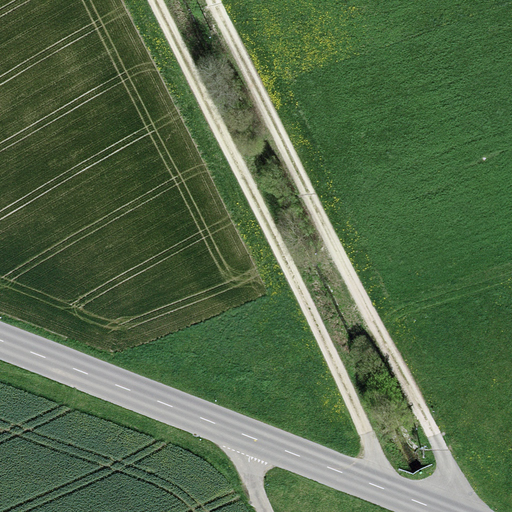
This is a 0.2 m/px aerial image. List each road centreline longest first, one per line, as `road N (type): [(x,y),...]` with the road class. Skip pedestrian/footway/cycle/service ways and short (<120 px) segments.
road 1 (track): [(210,0),(466,511)]
road 2 (tertiary): [(0,344),(433,511)]
